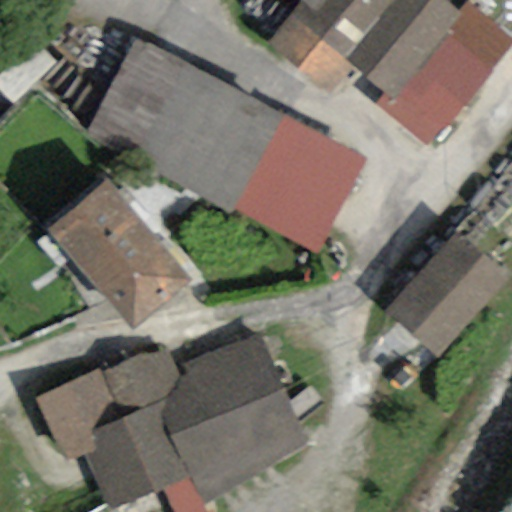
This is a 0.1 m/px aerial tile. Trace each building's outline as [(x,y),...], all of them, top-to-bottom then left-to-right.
[(305,0),(273,41),(333,89),(355,62),(388,88),(376,102),(430,145),(511,41),(511,32),(470,0),(466,0),(460,8),(450,0),(305,0)] [(366,153),(131,36),(81,135),(316,253),(366,153)] [(188,274),(105,177),(47,226),(130,323),(188,274)] [(510,274),(459,232),(389,315),(440,357),(510,274)] [(137,352),(37,399),(64,456),(81,448),(108,506),(159,482),(173,511),(209,511),(207,506),(317,455),(261,336),(182,372),(172,349),(137,352)]
